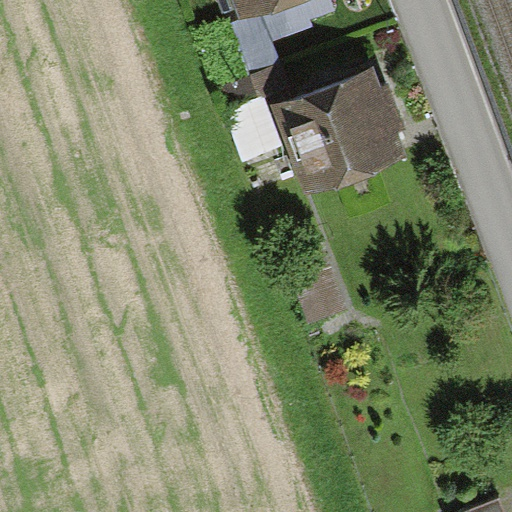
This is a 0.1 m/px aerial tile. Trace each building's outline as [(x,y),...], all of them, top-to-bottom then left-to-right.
[(317,0),(244,0),(254,25),(317,0)] [(410,161),(382,85),(304,114),(332,189),(410,161)] [(299,102),(295,87),(228,109),(247,170),(289,157),(274,110),(299,102)] [(343,314),(321,253),(281,268),(303,329),(343,314)] [(507,511),(504,503),(478,511),(507,511)]
